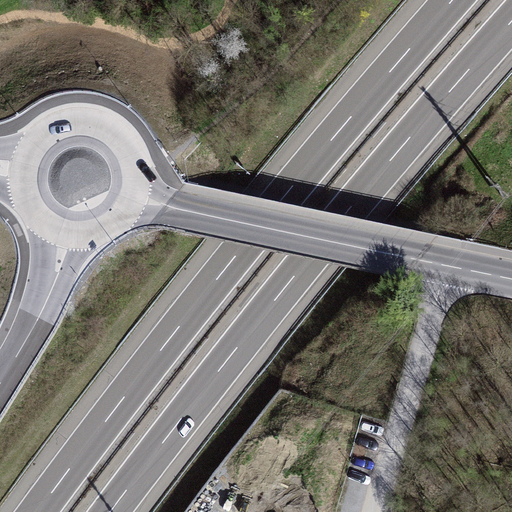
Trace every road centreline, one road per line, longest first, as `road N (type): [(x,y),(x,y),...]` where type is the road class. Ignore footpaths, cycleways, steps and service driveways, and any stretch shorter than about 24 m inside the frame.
road 1 (motorway): [(451,0),(287,191),(36,511)]
road 2 (motorway): [(111,511),(311,257),(511,22)]
road 3 (secondary): [(511,279),(133,200)]
road 4 (track): [(445,265),(375,511)]
road 5 (secondary): [(133,200),(128,152),(90,124),(43,134),(20,175)]
road 6 (secondary): [(65,237),(55,281),(0,383)]
